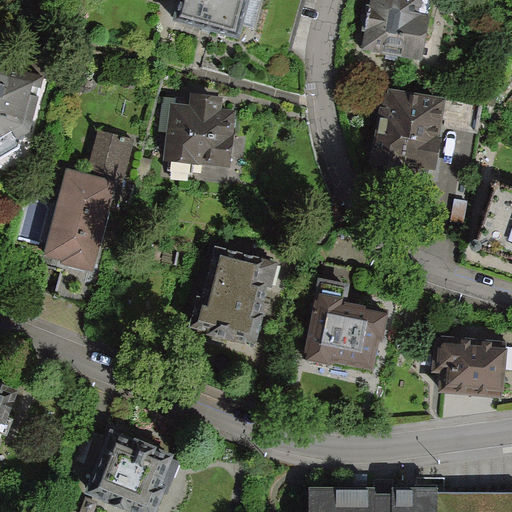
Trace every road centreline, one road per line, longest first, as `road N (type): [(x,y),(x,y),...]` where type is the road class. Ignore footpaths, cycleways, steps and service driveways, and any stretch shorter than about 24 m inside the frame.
road 1 (residential): [(511,431),(345,452),(286,443),(0,331)]
road 2 (residential): [(332,0),(320,73),(327,136),(346,182),(375,229),(435,274),(511,302)]
